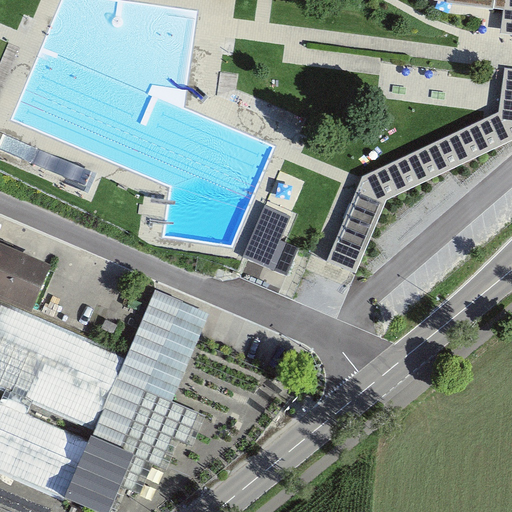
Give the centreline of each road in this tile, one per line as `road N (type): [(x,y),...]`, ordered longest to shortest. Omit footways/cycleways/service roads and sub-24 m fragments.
road 1 (secondary): [(215,511),(511,266)]
road 2 (track): [(0,205),(336,347)]
